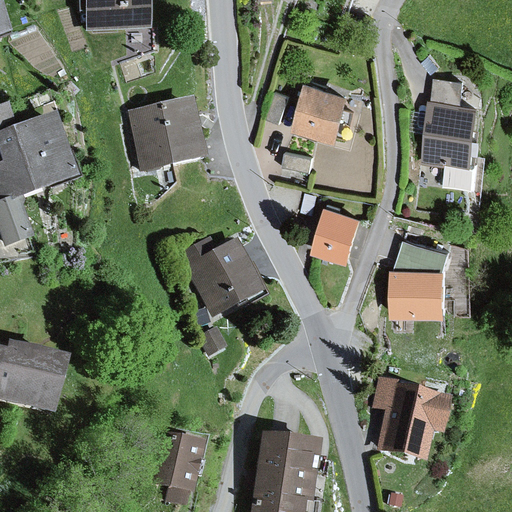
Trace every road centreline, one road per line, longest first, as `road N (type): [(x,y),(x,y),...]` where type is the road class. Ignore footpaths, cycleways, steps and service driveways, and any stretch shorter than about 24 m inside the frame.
road 1 (residential): [(324,343),(244,165),(221,0)]
road 2 (residential): [(324,343),(348,313),(390,188),(383,48),(395,0)]
road 3 (residential): [(366,511),(324,343)]
